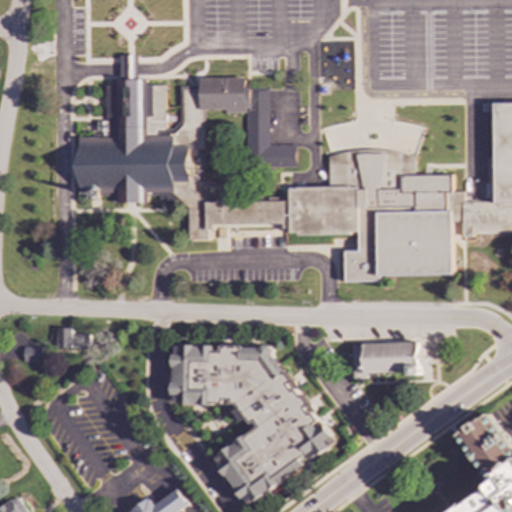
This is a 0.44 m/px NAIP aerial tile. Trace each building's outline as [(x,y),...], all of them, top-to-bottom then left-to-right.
[(120,55),(137,55),(138,79),(146,79),(146,85),(165,85),(166,129),(173,129),(180,122),(180,87),(200,87),(200,78),(244,77),(245,87),(269,87),(270,145),(296,145),(297,167),(247,167),(246,114),(204,114),(205,149),(198,149),(198,156),(197,182),(193,182),(193,189),(206,201),(219,201),(219,198),(289,200),(289,188),(330,186),(330,157),(347,152),(356,150),(367,149),(382,149),(400,151),(416,155),(417,175),(454,175),(454,191),(464,191),(465,202),(496,202),(495,104),(511,103),(511,233),(475,234),(475,237),(464,238),(464,223),(453,223),(455,275),(381,276),(381,282),(346,282),(345,252),(360,252),(360,232),(351,231),(351,234),(300,236),(300,232),(291,232),(291,229),(284,228),(284,224),(215,225),(215,230),(209,230),(209,239),(190,239),(190,210),(175,195),(149,195),(149,203),(115,202),(115,194),(80,194),(79,141),(119,140),(118,81),(121,80),(120,55)] [(55,347),(89,348),(89,334),(72,334),(72,329),(55,328),(55,347)] [(353,379),(366,379),(365,373),(410,372),(410,376),(420,376),(419,342),(352,345),(353,379)] [(247,505),(332,448),(332,436),(325,426),(316,425),(320,422),(312,410),(300,410),(308,404),(297,388),(291,388),(291,379),(278,359),(272,359),(272,348),(243,348),(241,345),(226,345),(217,351),(214,351),(214,346),(174,345),(173,396),(179,404),(238,405),(238,416),(241,421),(252,421),(257,428),(214,458),(247,505)] [(42,362),(41,346),(23,347),(23,363),(42,362)] [(511,511),(511,437),(497,411),(464,430),(498,488),(457,511),(511,511)] [(177,511),(188,505),(178,489),(154,505),(151,500),(131,511),(177,511)] [(0,506),(0,511),(27,511),(17,496),(0,506)]
